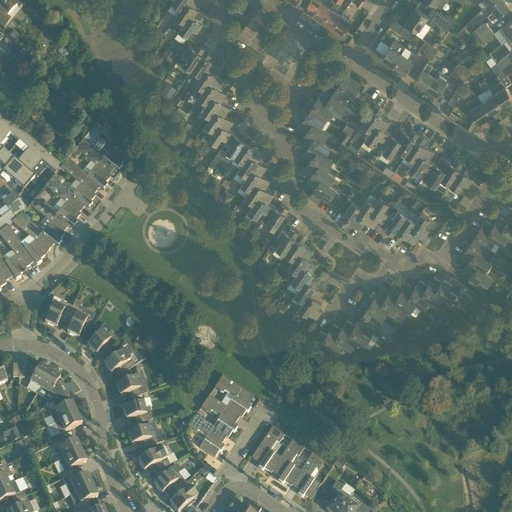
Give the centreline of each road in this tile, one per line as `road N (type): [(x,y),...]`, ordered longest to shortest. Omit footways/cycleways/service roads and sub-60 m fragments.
road 1 (residential): [(23,344),(53,351),(87,380),(127,511)]
road 2 (residential): [(23,344),(32,292),(131,184)]
road 3 (residential): [(496,137),(502,164),(437,261),(390,259)]
road 4 (residential): [(390,259),(302,210),(274,130)]
road 5 (residential): [(496,137),(467,142),(349,63)]
road 6 (residential): [(274,130),(255,108),(219,27),(222,0)]
